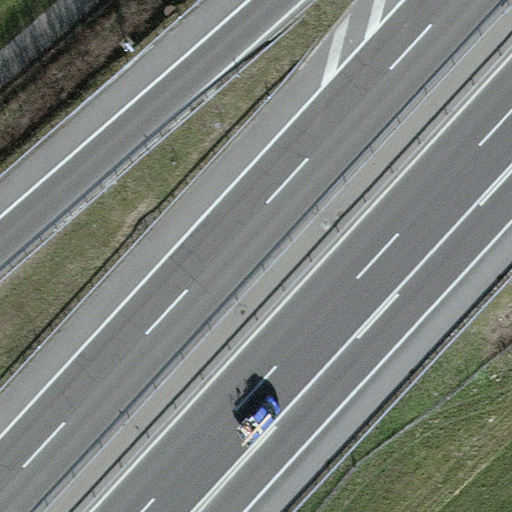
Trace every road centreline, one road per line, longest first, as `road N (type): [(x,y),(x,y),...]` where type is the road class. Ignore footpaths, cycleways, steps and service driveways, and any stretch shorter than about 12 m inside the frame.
road 1 (motorway): [(451,0),(0,492)]
road 2 (motorway): [(277,0),(0,244)]
road 3 (motorway): [(145,511),(356,284)]
road 4 (motorway): [(193,511),(356,284)]
road 5 (motorway): [(356,284),(511,114)]
